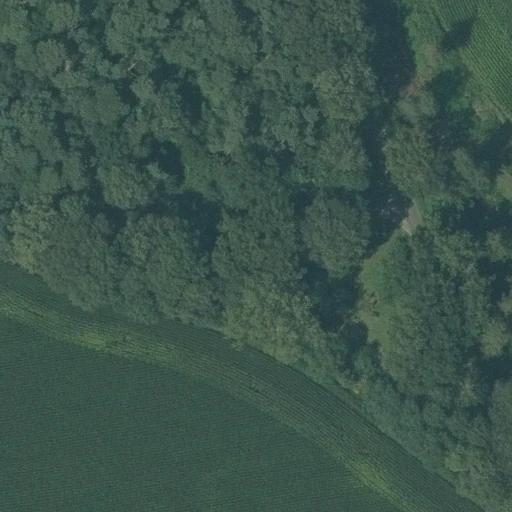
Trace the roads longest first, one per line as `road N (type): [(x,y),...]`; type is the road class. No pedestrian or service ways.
road 1 (unclassified): [(511,463),(327,0)]
road 2 (track): [(408,214),(0,199)]
road 3 (track): [(394,178),(487,139),(511,140)]
